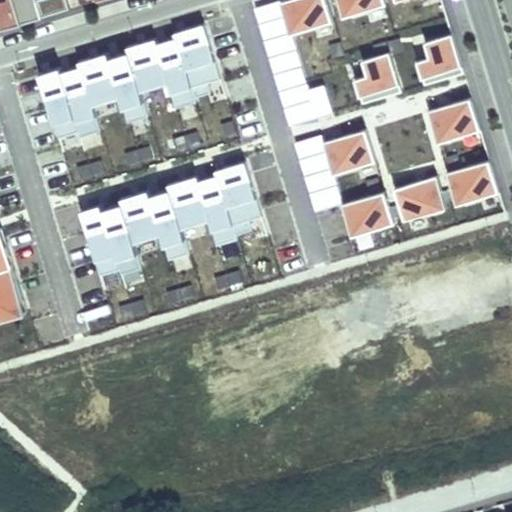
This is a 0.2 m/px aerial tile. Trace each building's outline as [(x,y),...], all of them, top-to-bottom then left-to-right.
[(328,0),(281,0),(291,32),(335,20),(328,0)] [(337,0),(342,16),(387,3),(385,0),(337,0)] [(206,28),(43,69),(60,138),(100,127),(94,101),(122,94),(129,120),(148,115),(141,87),(170,79),(175,98),(221,86),(206,28)] [(425,41),(429,56),(417,60),(424,82),(463,70),(452,32),(425,41)] [(357,59),(365,97),(400,90),(392,52),(357,59)] [(293,108),(315,105),(311,82),(289,86),(293,108)] [(156,85),(144,88),(150,113),(162,111),(156,85)] [(437,141),(481,129),(472,96),(428,108),(437,141)] [(456,204),(500,191),(490,158),(446,171),(456,204)] [(247,168),(155,193),(172,256),(189,251),(182,224),(213,216),(219,239),(251,230),(243,199),(255,196),(247,168)] [(437,173),(395,188),(406,220),(448,206),(437,173)] [(349,233),(393,227),(389,192),(344,198),(349,233)] [(101,269),(138,261),(133,237),(152,233),(145,199),(122,204),(125,216),(106,220),(103,205),(89,208),(101,269)] [(0,316),(25,309),(1,226),(0,226),(0,316)] [(282,275),(307,267),(298,240),(273,248),(282,275)] [(0,322),(0,359),(36,349),(26,315),(0,322)]
